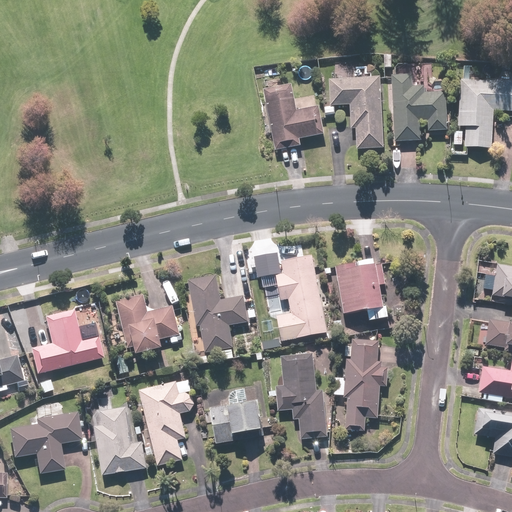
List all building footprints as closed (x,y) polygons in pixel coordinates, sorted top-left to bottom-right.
[(463,78),(460,78),(457,128),(465,128),(464,150),(492,151),(495,112),(511,112),(511,79),(490,78),(490,81),(477,81),(478,68),(464,67),(463,78)] [(412,76),(392,77),(394,143),(423,143),(423,133),(448,132),(447,94),(425,94),(425,87),(412,87),(412,76)] [(335,81),(335,90),(328,90),(329,101),(336,101),(336,107),(349,106),(350,130),(357,130),(358,151),(384,149),(381,79),(335,81)] [(294,90),(267,93),(273,148),(282,146),(282,150),(301,148),(301,142),(325,139),(321,107),(297,109),(294,90)] [(463,131),(454,131),(454,147),(463,147),(463,131)] [(342,321),(333,323),(329,307),(323,309),(313,258),(282,264),(284,275),(275,277),(283,315),(277,317),(283,345),(327,336),(326,331),(333,330),(335,336),(345,334),(342,321)] [(377,263),(337,269),(344,316),(368,313),(370,324),(390,321),(388,309),(385,309),(377,263)] [(511,265),(498,264),(496,278),(485,276),(483,290),(493,291),(492,297),(511,300),(511,265)] [(216,277),(189,282),(196,328),(202,328),(206,353),(221,351),(222,360),(235,358),(230,329),(249,325),(244,295),(220,299),(216,277)] [(123,327),(128,351),(136,349),(138,357),(165,351),(164,346),(179,343),(178,337),(181,336),(180,334),(183,333),(182,325),(177,326),(173,305),(149,311),(145,295),(117,301),(120,316),(115,317),(117,328),(123,327)] [(263,295),(254,297),(260,328),(268,326),(263,295)] [(75,310),(45,318),(52,345),(29,351),(36,377),(105,360),(99,337),(83,341),(75,310)] [(511,322),(491,320),(488,347),(510,349),(509,353),(511,352),(511,322)] [(267,330),(261,332),(264,350),(271,348),(267,330)] [(334,395),(344,396),(344,399),(348,399),(346,430),(365,431),(366,419),(378,420),(380,386),(387,387),(389,368),(382,367),(382,363),(378,362),(380,341),(352,339),(352,347),(347,346),(345,379),(335,378),(334,395)] [(136,356),(133,357),(132,351),(112,355),(117,376),(140,371),(136,356)] [(0,389),(25,383),(18,356),(0,360),(0,389)] [(315,356),(282,358),(284,386),(275,387),(276,412),(292,411),(292,420),(299,419),(300,440),(328,439),(325,390),(317,390),(315,356)] [(511,368),(482,366),(480,396),(511,398),(511,368)] [(191,392),(188,381),(177,384),(176,382),(139,391),(159,467),(183,460),(178,441),(188,439),(182,414),(190,412),(193,409),(194,405),(192,398),(186,393),(191,392)] [(208,408),(213,444),(243,440),(242,435),(263,432),(258,401),(247,403),(245,388),(228,391),(230,405),(208,408)] [(127,406),(100,410),(102,426),(96,427),(102,476),(147,470),(143,442),(132,443),(127,406)] [(511,414),(477,409),(473,436),(494,439),(492,456),(511,458),(511,414)] [(9,429),(14,457),(35,454),(39,475),(66,470),(61,444),(83,440),(78,411),(29,420),(30,426),(9,429)]
